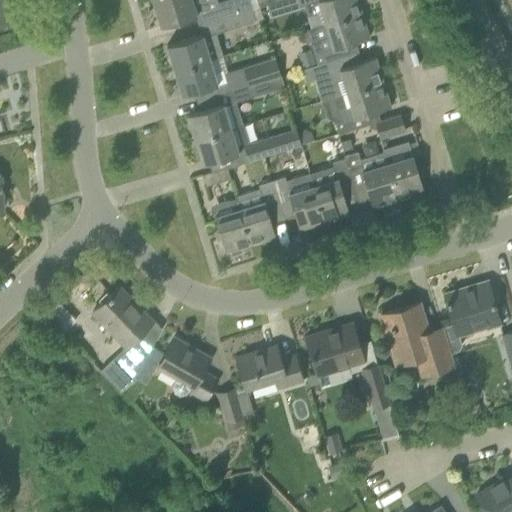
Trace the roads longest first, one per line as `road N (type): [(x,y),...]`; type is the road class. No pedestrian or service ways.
road 1 (residential): [(511,234),(258,302),(215,302),(175,286),(109,223)]
road 2 (residential): [(109,223),(91,192),(73,47)]
road 3 (unclassified): [(375,487),(511,443)]
road 4 (residential): [(0,315),(109,223)]
